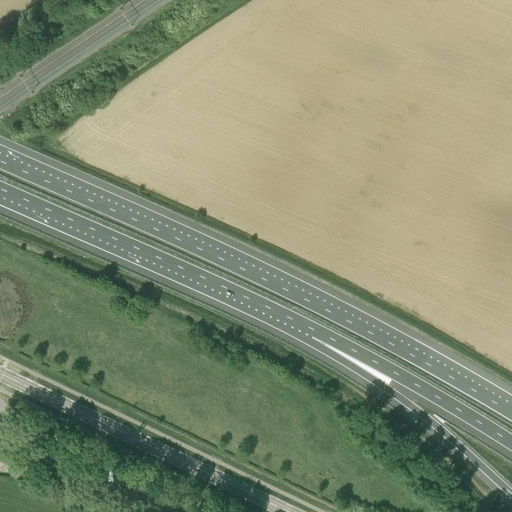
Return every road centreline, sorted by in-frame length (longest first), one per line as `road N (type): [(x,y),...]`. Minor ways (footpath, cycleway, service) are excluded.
road 1 (motorway): [(511,413),(306,300),(0,160)]
road 2 (motorway): [(0,189),(313,330)]
road 3 (secondary): [(285,511),(0,374)]
road 4 (motorway): [(313,330),(511,494)]
road 5 (motorway): [(313,330),(511,443)]
